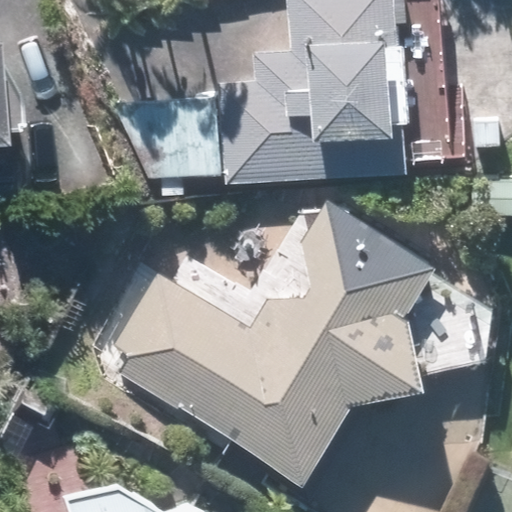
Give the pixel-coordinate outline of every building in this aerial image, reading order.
[(241,174),(432,158),(418,0),(301,0),(305,41),(266,44),(268,72),(232,74),(233,86),(126,95),(163,172),(240,165),(241,174)] [(0,126),(20,124),(11,20),(0,20),(0,126)] [(511,265),(336,171),(270,292),(286,301),(276,320),(167,262),(127,336),(140,343),(130,362),(327,466),(374,378),(422,374),(454,391),(465,370),(511,365),(511,265)] [(492,210),(511,208),(511,171),(490,172),(492,210)] [(193,511),(189,497),(127,465),(70,484),(79,511),(193,511)]
